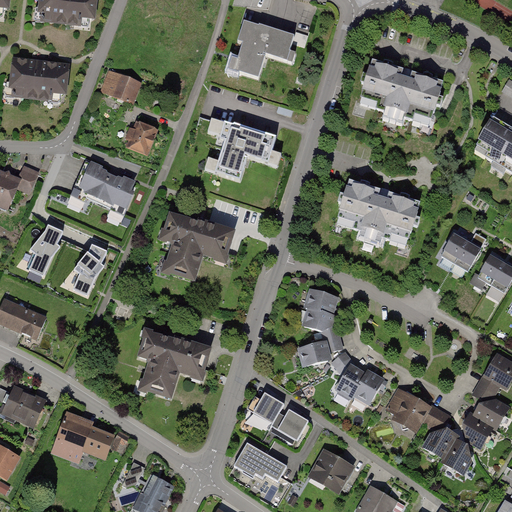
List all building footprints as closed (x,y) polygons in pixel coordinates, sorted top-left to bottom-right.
[(11,0),(0,0),(0,16),(10,17),(11,0)] [(100,0),(39,0),(38,21),(98,26),(100,0)] [(294,39),(244,21),(236,43),(243,46),(234,72),(258,80),(267,57),(292,66),(297,53),(290,51),(294,39)] [(15,59),(10,99),(64,106),(69,66),(15,59)] [(445,88),(370,65),(360,99),(434,122),(445,88)] [(143,83),(110,72),(103,93),(135,104),(143,83)] [(511,82),(510,81),(503,93),(511,98),(511,82)] [(511,131),(493,120),(476,147),(511,168),(511,131)] [(152,160),(163,131),(137,122),(126,150),(152,160)] [(277,140),(224,124),(218,143),(223,145),(215,173),(241,181),(247,160),(268,167),(277,140)] [(136,184),(87,165),(76,193),(125,213),(136,184)] [(21,183),(3,175),(0,180),(0,211),(8,214),(21,183)] [(420,207),(347,187),(337,222),(411,242),(420,207)] [(235,237),(169,214),(159,244),(172,249),(163,275),(196,286),(205,261),(225,268),(235,237)] [(63,234),(48,228),(46,234),(31,251),(37,256),(31,271),(44,278),(52,259),(61,249),(58,247),(63,234)] [(469,243),(455,235),(442,259),(455,266),(469,243)] [(473,245),(469,243),(455,266),(468,274),(482,250),(480,249),(485,240),(477,235),(473,241),(475,242),(473,245)] [(107,254),(93,247),(90,254),(75,271),(81,276),(75,291),(88,297),(96,278),(105,269),(102,266),(107,254)] [(506,264),(492,256),(479,279),(475,277),(472,283),(482,289),(485,283),(492,287),(506,264)] [(511,283),(511,267),(506,264),(492,287),(505,295),(511,283)] [(307,310),(332,317),(337,300),(312,293),(307,310)] [(51,320),(7,300),(0,314),(0,326),(40,344),(51,320)] [(333,327),(335,318),(332,317),(310,311),(305,327),(322,333),(324,340),(339,336),(336,327),(333,327)] [(216,352),(149,330),(139,360),(153,364),(144,390),(177,402),(185,376),(205,383),(216,352)] [(325,344),(300,351),(305,368),(330,362),(329,354),(342,350),(339,336),(324,340),(325,344)] [(355,397),(366,377),(354,370),(355,368),(345,355),(333,364),(345,378),(338,391),(353,400),(355,397)] [(511,381),(511,365),(497,357),(475,396),(487,403),(490,402),(500,386),(507,390),(511,381)] [(383,383),(368,374),(355,397),(370,406),(383,383)] [(3,416),(37,431),(48,405),(14,390),(3,416)] [(451,418),(430,407),(429,409),(409,397),(409,396),(400,391),(392,404),(402,409),(395,420),(401,424),(403,431),(410,429),(416,432),(422,421),(440,431),(443,431),(451,418)] [(284,407),(265,395),(252,415),(271,427),(284,407)] [(480,408),(474,417),(496,431),(509,411),(496,404),(480,408)] [(308,424),(291,414),(279,433),(297,443),(308,424)] [(92,425),(68,416),(54,454),(78,464),(83,453),(106,462),(115,438),(91,428),(92,425)] [(493,429),(471,416),(465,426),(469,443),(481,450),(493,429)] [(445,461),(456,442),(458,438),(447,432),(432,436),(424,449),(445,461)] [(456,442),(443,464),(463,476),(471,463),(467,447),(456,442)] [(24,459),(0,445),(0,476),(12,482),(24,459)] [(286,469),(248,446),(234,470),(253,482),(256,477),(264,482),(266,479),(276,485),(286,469)] [(357,470),(327,451),(311,478),(340,496),(357,470)] [(133,462),(127,482),(139,485),(145,466),(133,462)] [(135,509),(141,511),(161,511),(174,488),(151,477),(135,509)] [(395,511),(399,506),(371,488),(355,511),(395,511)]
